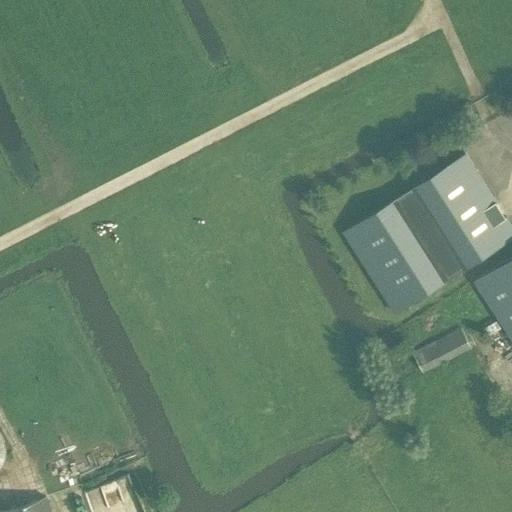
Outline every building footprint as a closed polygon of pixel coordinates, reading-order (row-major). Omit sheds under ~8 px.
[(343,231),(395,311),(511,236),(511,225),(466,153),(343,231)] [(511,256),(475,280),(511,338),(511,256)] [(422,371),(436,363),(472,345),(463,327),(413,353),(422,371)] [(8,459),(9,449),(7,439),(2,430),(0,428),(0,472),(3,469),(8,459)] [(51,511),(46,496),(0,510),(0,511),(51,511)]
